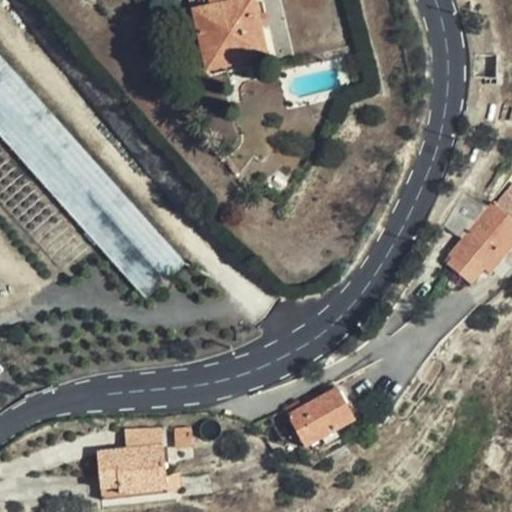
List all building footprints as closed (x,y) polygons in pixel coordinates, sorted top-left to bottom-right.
[(260,0),(223,0),(195,7),(211,72),(270,57),(256,2),(261,1),(260,0)] [(0,129),(148,296),(186,263),(0,53),(0,129)] [(511,246),(511,185),(511,186),(450,267),(461,276),(472,263),(485,272),(489,276),(511,246)] [(461,276),(463,278),(474,287),(485,272),(472,263),(461,276)] [(356,422),(334,386),(283,416),(305,455),(356,422)] [(128,452),(164,447),(162,432),(126,435),(128,452)] [(170,492),(164,447),(128,452),(99,455),(104,491),(121,489),(123,497),(170,492)]
